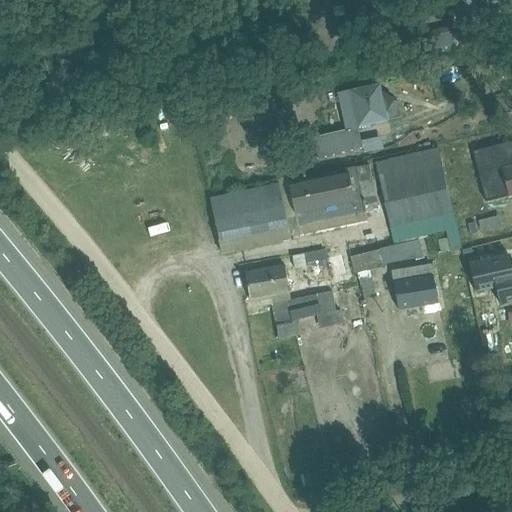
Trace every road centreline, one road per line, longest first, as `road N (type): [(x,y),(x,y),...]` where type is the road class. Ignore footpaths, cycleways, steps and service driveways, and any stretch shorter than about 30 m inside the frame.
road 1 (unclassified): [(0,147),(292,511)]
road 2 (motorway): [(198,511),(0,250)]
road 3 (unknown): [(122,299),(210,262),(253,400),(252,462)]
road 4 (motorway): [(0,397),(84,511)]
road 5 (unclassified): [(511,484),(377,511)]
